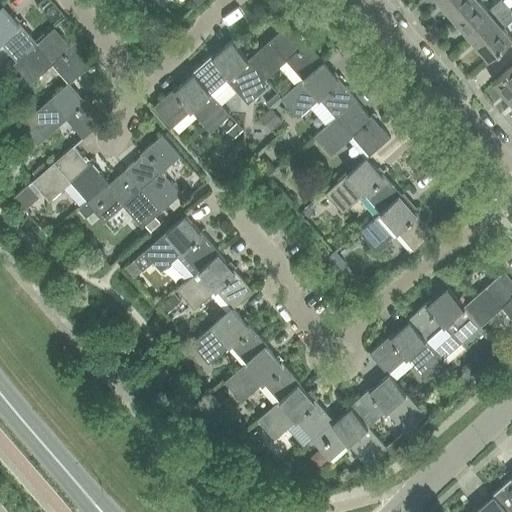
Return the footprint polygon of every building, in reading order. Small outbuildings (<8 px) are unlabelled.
[(158,0),(145,0),(145,1),(153,10),(161,3),(158,0)] [(442,0),(441,2),(457,21),(480,1),(479,0),(442,0)] [(457,21),(473,40),(510,8),(504,0),(503,0),(501,0),(489,11),(480,1),(457,21)] [(0,42),(1,42),(17,60),(37,42),(19,21),(17,22),(3,6),(0,7),(0,42)] [(511,9),(510,8),(473,40),(490,59),(511,40),(511,37),(504,28),(511,20),(511,9)] [(286,58),(303,77),(304,78),(323,61),(325,60),(305,38),(303,39),(289,22),(249,58),(265,77),(286,58)] [(53,64),(68,81),(69,82),(90,64),(71,42),(69,43),(55,27),(37,42),(17,60),(14,62),(24,74),(31,82),(53,64)] [(214,53),(193,72),(194,74),(211,93),(212,92),(216,96),(234,80),(249,97),(269,80),(265,77),(249,58),(248,58),(233,40),(216,54),(214,53)] [(320,97),(336,115),(336,116),(356,99),(357,98),(338,75),(336,77),(323,61),(304,78),(303,77),(281,97),(281,98),(298,116),(320,97)] [(511,66),(495,82),(511,101),(511,100),(511,66)] [(24,74),(17,81),(24,89),(31,82),(24,74)] [(216,96),(212,92),(211,93),(194,74),(178,87),(177,86),(155,105),(173,126),(192,109),(211,131),(231,114),(216,96)] [(28,117),(20,124),(37,144),(45,137),(67,118),(84,137),(104,119),(88,100),(86,102),(69,82),(68,81),(28,117)] [(277,93),(265,103),(270,108),(281,98),(281,97),(277,93)] [(336,116),(336,115),(314,135),(331,154),(353,135),(370,154),(391,135),(371,113),(370,115),(356,99),(336,116)] [(270,109),(261,117),(272,129),(281,121),(270,109)] [(236,124),(228,131),(234,138),(243,131),(236,124)] [(142,154),(126,169),(162,210),(181,193),(162,171),(181,154),(163,133),(141,152),(142,154)] [(32,180),(14,197),(24,209),(43,193),(50,200),(72,180),(87,198),(107,180),(106,179),(89,160),(88,162),(74,145),(73,144),(48,167),(43,171),(32,180)] [(365,192),(381,210),(382,211),(401,194),(403,193),(384,171),(382,172),(367,155),(326,191),(343,212),(365,192)] [(268,161),(260,167),(267,175),(274,169),(268,161)] [(43,162),(38,166),(43,171),(48,167),(43,162)] [(86,199),(78,206),(86,216),(95,209),(105,221),(124,204),(143,226),(145,224),(155,216),(162,210),(126,169),(109,183),(107,180),(87,198),(86,199)] [(382,211),(381,210),(360,230),(377,249),(398,230),(415,249),(436,231),(417,209),(415,211),(408,202),(401,194),(382,211)] [(309,206),(302,211),(308,218),(315,212),(309,206)] [(145,249),(133,259),(143,270),(154,260),(162,268),(183,249),(199,268),(201,269),(221,252),(222,251),(202,228),(201,230),(186,213),(145,249)] [(155,216),(145,224),(151,231),(161,222),(155,216)] [(334,251),(323,260),(336,275),(346,265),(334,251)] [(217,288),(233,306),(233,305),(235,307),(255,289),(236,266),(234,268),(221,252),(201,269),(199,268),(178,287),(195,307),(217,288)] [(511,277),(505,269),(465,304),(482,324),(503,306),(511,316),(511,277)] [(408,319),(409,320),(427,340),(428,339),(447,361),(485,327),(482,324),(465,304),(448,286),(431,301),(430,300),(408,319)] [(173,294),(160,305),(168,314),(181,303),(173,294)] [(231,342),(247,360),(249,361),(267,345),(269,344),(249,322),(248,323),(235,307),(233,305),(233,306),(192,341),(209,361),(231,342)] [(370,352),(389,374),(391,372),(390,372),(408,356),(427,378),(447,361),(428,339),(427,340),(409,320),(394,333),(393,332),(370,352)] [(264,379),(280,398),(282,399),(301,383),(302,382),(283,360),(282,361),(267,345),(249,361),(247,360),(225,379),(243,399),(264,379)] [(469,369),(461,376),(470,387),(478,380),(469,369)] [(350,405),(352,407),(368,425),(369,424),(388,408),(407,430),(426,413),(391,372),(389,374),(374,387),(372,385),(350,405)] [(298,418),(314,436),(334,417),(316,398),(315,399),(301,383),(282,399),(280,398),(259,417),(276,437),(298,418)] [(222,388),(212,397),(218,404),(228,395),(222,388)] [(334,417),(314,436),(312,437),(330,458),(350,441),(369,463),(388,446),(369,424),(368,425),(352,407),(336,420),(334,417)] [(257,428),(247,436),(258,448),(268,439),(257,428)] [(310,456),(319,466),(329,457),(321,447),(310,456)] [(347,468),(340,474),(347,482),(355,476),(347,468)] [(511,511),(511,476),(491,495),(492,496),(505,511),(511,511)] [(471,511),(505,511),(492,496),(476,510),(475,509),(471,511)]
